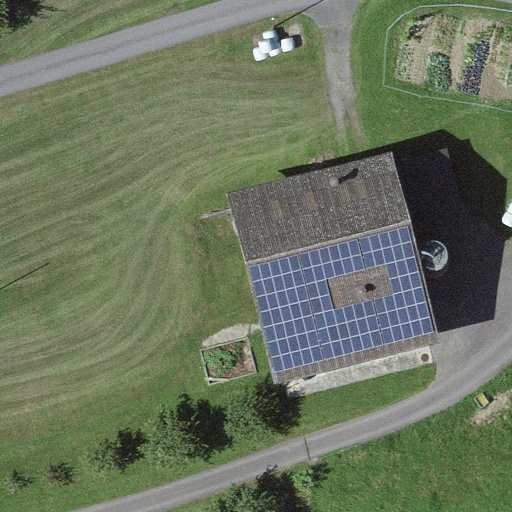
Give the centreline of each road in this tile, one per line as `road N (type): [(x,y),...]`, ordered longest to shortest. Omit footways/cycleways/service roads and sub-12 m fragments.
road 1 (track): [(511,345),(437,406),(167,511)]
road 2 (track): [(289,0),(0,83)]
